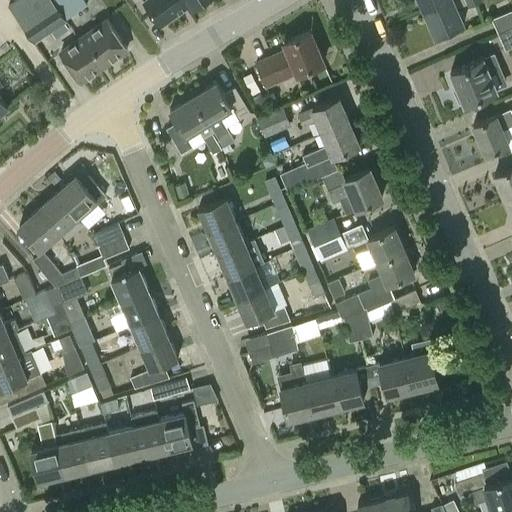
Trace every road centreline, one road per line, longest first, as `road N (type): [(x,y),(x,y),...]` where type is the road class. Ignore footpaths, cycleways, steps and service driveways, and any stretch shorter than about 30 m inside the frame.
road 1 (residential): [(274,483),(111,98)]
road 2 (residential): [(511,362),(359,0)]
road 3 (residential): [(274,483),(511,425)]
road 4 (tertiary): [(111,98),(277,0)]
road 5 (tertiary): [(0,191),(111,98)]
road 6 (residential): [(157,511),(274,483)]
